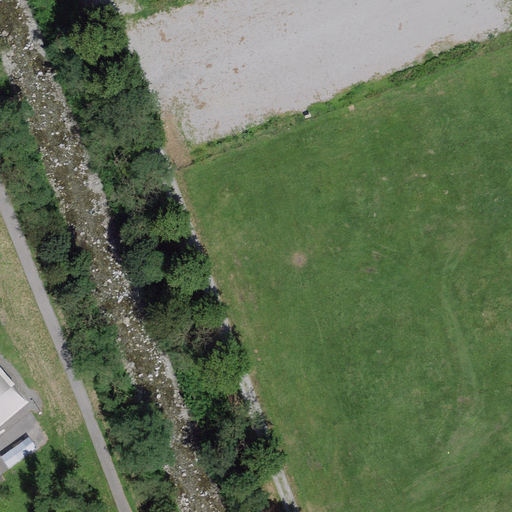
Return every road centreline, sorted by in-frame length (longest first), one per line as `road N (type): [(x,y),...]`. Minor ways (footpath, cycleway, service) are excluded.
road 1 (track): [(292,511),(92,0)]
road 2 (track): [(129,109),(416,0)]
